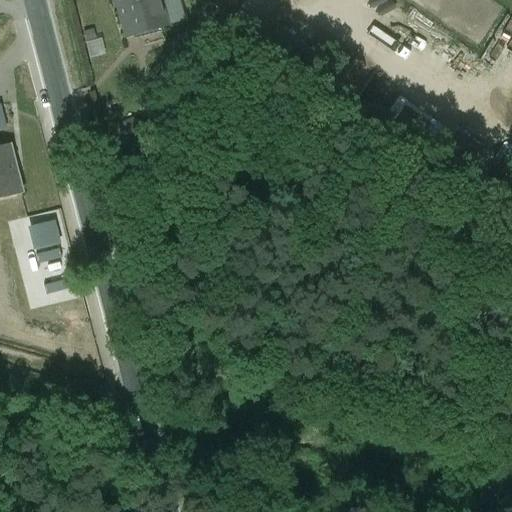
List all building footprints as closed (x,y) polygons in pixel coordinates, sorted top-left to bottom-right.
[(156,0),(113,0),(117,11),(118,10),(127,39),(165,29),(156,0)] [(400,38),(389,59),(451,92),(470,57),(403,22),(396,36),(400,38)] [(495,94),(484,89),(472,114),(503,128),(511,108),(511,91),(499,85),(495,94)] [(473,114),(465,128),(492,143),(500,130),(473,114)] [(9,146),(0,148),(0,202),(22,197),(9,146)] [(60,220),(33,227),(38,250),(66,243),(60,220)]
